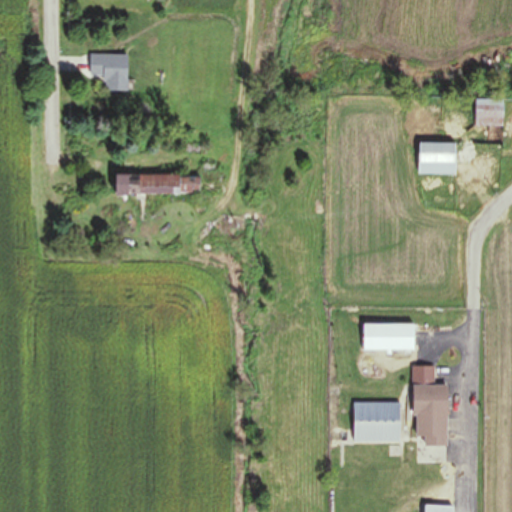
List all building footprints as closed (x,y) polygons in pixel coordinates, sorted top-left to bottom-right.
[(127,91),(127,55),(88,55),(88,77),(102,77),(103,91),(127,91)] [(503,126),(503,99),(475,99),(475,126),(503,126)] [(454,174),(454,143),(417,143),(417,174),(454,174)] [(182,195),(182,187),(178,187),(178,176),(115,176),(115,195),(182,195)] [(412,326),(361,326),(361,352),(412,352),(412,326)] [(433,368),(412,368),(411,439),(422,439),(422,448),(445,448),(445,387),(433,387),(433,368)] [(400,443),(400,404),(352,404),(352,443),(400,443)]
